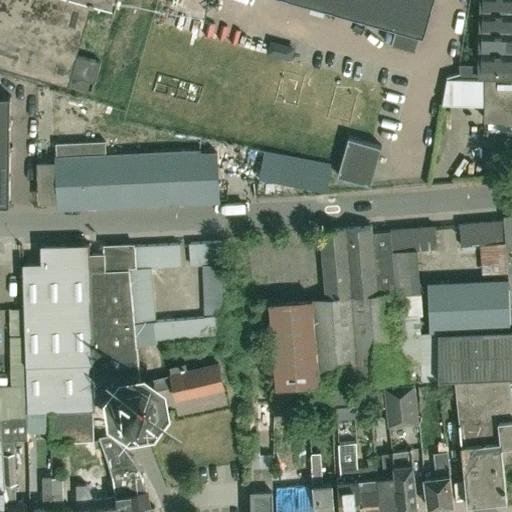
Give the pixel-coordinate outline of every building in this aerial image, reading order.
[(100,61),(99,60),(76,54),(91,0),(92,0),(95,1),(95,0),(99,0),(116,5),(117,0),(0,0),(0,66),(91,92),(100,61)] [(297,0),(396,28),(392,44),(415,50),(419,35),(424,36),(433,0),(297,0)] [(511,0),(480,0),(480,64),(459,64),(461,74),(511,74),(511,0)] [(511,79),(487,79),(450,78),(446,105),(486,106),(486,120),(511,120),(511,79)] [(0,94),(0,204),(10,204),(11,95),(0,94)] [(382,146),(371,143),(349,137),(338,174),(371,184),(382,146)] [(55,157),(57,202),(57,207),(220,199),(217,152),(201,153),(201,150),(106,155),(105,141),(56,143),(57,157),(55,157)] [(326,189),(331,164),(264,151),(259,175),(326,189)] [(504,219),(506,243),(509,278),(510,305),(511,304),(511,213),(503,214),(504,219)] [(493,220),(495,244),(506,243),(504,219),(493,220)] [(481,221),(483,245),(495,244),(493,220),(481,221)] [(470,222),(472,245),(483,245),(481,221),(470,222)] [(470,222),(459,223),(461,246),(472,245),(470,222)] [(276,387),(319,384),(331,384),(367,380),(398,377),(390,292),(396,292),(392,251),(390,229),(373,231),(372,225),(367,225),(320,229),(325,298),(312,299),(312,298),(268,302),(276,387)] [(423,226),(425,249),(437,248),(435,238),(434,225),(423,226)] [(414,250),(417,250),(425,249),(423,226),(412,227),(414,250)] [(412,227),(401,228),(403,251),(414,250),(412,227)] [(392,251),(403,251),(401,228),(390,229),(392,251)] [(202,264),(212,263),(211,241),(201,242),(202,264)] [(212,263),(223,263),(222,241),(211,241),(212,263)] [(42,262),(22,262),(23,307),(26,414),(28,414),(50,413),(93,411),(94,410),(93,393),(89,252),(89,242),(41,244),(42,262)] [(202,264),(201,242),(190,242),(191,264),(202,264)] [(162,243),(153,244),(154,266),(163,265),(162,243)] [(163,265),(172,265),(170,243),(162,243),(163,265)] [(179,243),(170,243),(172,265),(180,265),(179,243)] [(137,267),(145,266),(144,244),(136,245),(137,267)] [(145,266),(151,266),(154,266),(153,244),(144,244),(145,266)] [(140,383),(137,346),(135,323),(134,323),(133,308),(131,295),(130,281),(129,267),(137,267),(136,245),(103,246),(103,252),(89,252),(93,393),(140,383)] [(224,276),(223,263),(212,263),(202,264),(202,277),(224,276)] [(129,267),(130,281),(153,279),(151,266),(145,266),(137,267),(129,267)] [(224,289),(224,276),(202,277),(203,290),(224,289)] [(509,278),(427,282),(430,332),(439,332),(511,330),(510,305),(509,278)] [(153,279),(130,281),(131,295),(154,293),(153,279)] [(225,302),(224,289),(203,290),(204,303),(225,302)] [(155,307),(154,293),(131,295),(133,308),(155,307)] [(204,303),(204,316),(213,316),(225,314),(225,302),(204,303)] [(511,304),(510,305),(511,330),(439,332),(438,379),(454,378),(456,401),(467,502),(507,498),(503,463),(511,461),(511,304)] [(134,323),(135,323),(155,321),(156,321),(155,307),(133,308),(134,323)] [(225,314),(213,316),(215,336),(227,335),(225,314)] [(204,316),(202,317),(203,337),(215,336),(213,316),(204,316)] [(202,317),(190,318),(192,339),(203,337),(202,317)] [(190,318),(178,319),(180,340),(192,339),(190,318)] [(178,319),(166,320),(168,341),(180,340),(178,319)] [(156,321),(155,321),(157,343),(168,341),(166,320),(156,321)] [(157,343),(155,321),(135,323),(137,346),(157,343)] [(149,378),(144,387),(152,392),(155,389),(165,387),(173,385),(176,398),(224,387),(218,363),(187,370),(186,362),(169,366),(171,374),(163,375),(149,378)] [(423,380),(422,363),(401,364),(402,381),(423,380)] [(387,382),(373,384),(375,408),(386,407),(389,407),(388,397),(387,387),(387,382)] [(319,384),(276,387),(272,387),(274,414),(333,411),(332,404),(331,388),(331,384),(319,384)] [(388,397),(389,407),(386,407),(388,426),(420,423),(415,384),(387,387),(388,397)] [(125,389),(117,402),(121,417),(135,425),(150,422),(157,408),(154,393),(152,392),(144,387),(141,385),(125,389)] [(352,387),(331,388),(332,404),(353,403),(352,387)] [(50,413),(51,442),(94,439),(93,411),(50,413)] [(29,443),(51,442),(50,413),(28,414),(29,443)] [(17,503),(14,453),(14,440),(28,439),(28,443),(29,443),(28,414),(26,414),(2,416),(2,417),(4,454),(4,460),(6,504),(17,503)] [(103,448),(109,463),(114,480),(116,484),(119,511),(155,511),(155,506),(146,507),(144,492),(137,493),(134,471),(139,466),(129,451),(113,431),(98,434),(103,448)] [(72,444),(60,444),(61,457),(72,456),(72,444)] [(437,475),(424,477),(428,506),(454,503),(448,451),(446,452),(445,444),(438,444),(439,452),(434,453),(437,475)] [(393,450),(393,452),(399,510),(418,508),(412,448),(393,450)] [(334,511),(333,482),(323,483),(320,452),(311,453),(315,511),(334,511)] [(379,470),(381,511),(399,510),(393,452),(382,453),(384,470),(379,470)] [(276,511),(315,511),(311,453),(310,453),(311,469),(293,471),(293,454),(282,455),(283,472),(275,473),(276,488),(276,493),(275,493),(276,511)] [(361,511),(375,511),(380,511),(381,511),(379,470),(376,471),(374,456),(357,458),(358,479),(361,511)] [(337,477),(340,511),(361,511),(358,479),(357,458),(339,460),(340,474),(337,477)] [(252,511),(272,511),(271,465),(250,465),(252,511)] [(44,509),(33,510),(33,511),(52,511),(52,492),(52,475),(43,475),(44,493),(44,497),(44,509)] [(119,511),(116,484),(114,480),(116,494),(96,496),(88,483),(76,484),(76,493),(76,511),(119,511)] [(52,492),(52,511),(71,511),(71,508),(63,508),(63,492),(52,492)] [(7,509),(6,511),(25,511),(25,503),(17,503),(6,504),(7,509)]
